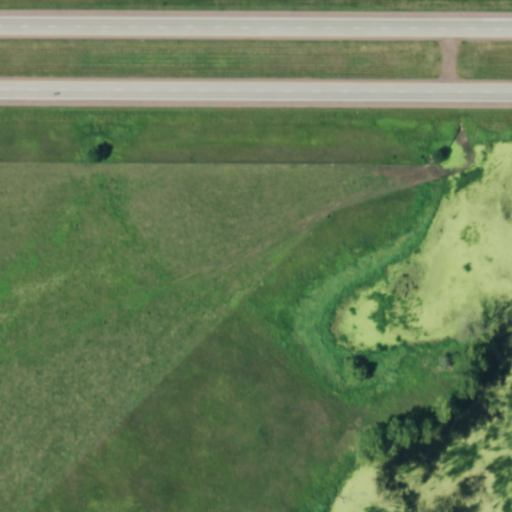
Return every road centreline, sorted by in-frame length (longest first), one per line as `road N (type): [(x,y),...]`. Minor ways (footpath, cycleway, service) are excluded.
road 1 (motorway): [(511,26),(0,24)]
road 2 (motorway): [(0,89),(511,91)]
